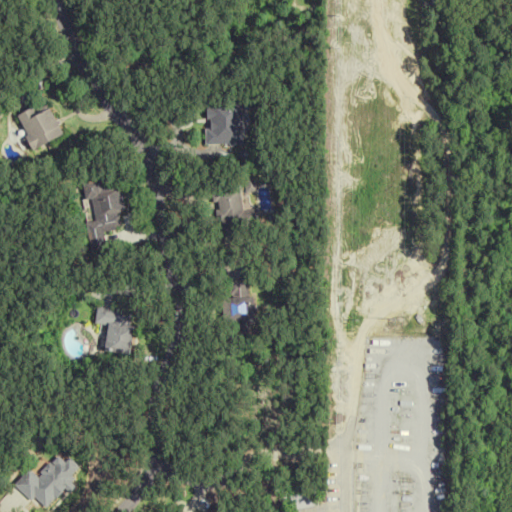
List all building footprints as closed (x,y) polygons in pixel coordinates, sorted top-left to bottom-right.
[(241,100),(207,100),(207,143),(241,143),(241,100)] [(18,115),(35,149),(64,135),(50,107),(40,112),(37,106),(18,115)] [(87,223),(92,252),(108,249),(105,231),(125,227),(117,186),(102,189),(100,178),(85,181),(93,221),(87,223)] [(213,188),(214,202),(217,201),(221,231),(244,229),(239,185),(213,188)] [(252,279),(226,280),(226,322),(252,322),(252,279)] [(130,325),(132,311),(98,307),(95,323),(110,325),(107,352),(131,355),(135,326),(130,325)] [(0,499),(0,500),(14,511),(17,511),(29,497),(45,510),(80,468),(68,458),(64,462),(55,455),(37,477),(26,468),(0,499)] [(317,493),(294,492),(294,507),(317,508),(317,493)]
